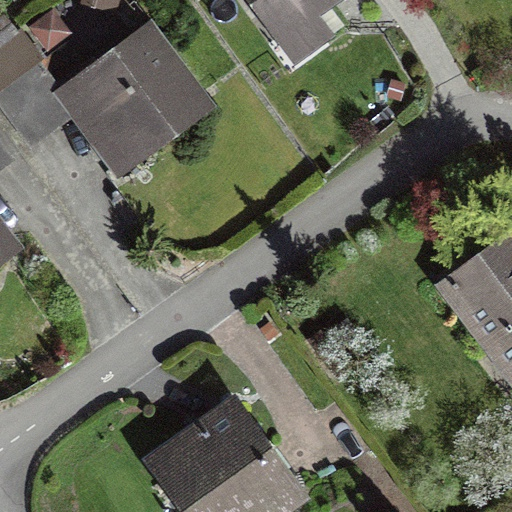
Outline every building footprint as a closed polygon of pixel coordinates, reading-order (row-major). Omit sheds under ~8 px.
[(252,0),(290,53),(333,22),(321,5),(328,0),(252,0)] [(41,60),(0,89),(0,99),(30,142),(78,108),(114,158),(194,101),(145,32),(63,91),(41,60)] [(0,246),(7,241),(0,230),(0,166),(11,159),(0,143),(0,246)] [(511,235),(452,282),(511,360),(511,235)] [(236,406),(151,461),(184,511),(275,511),(297,498),(236,406)]
